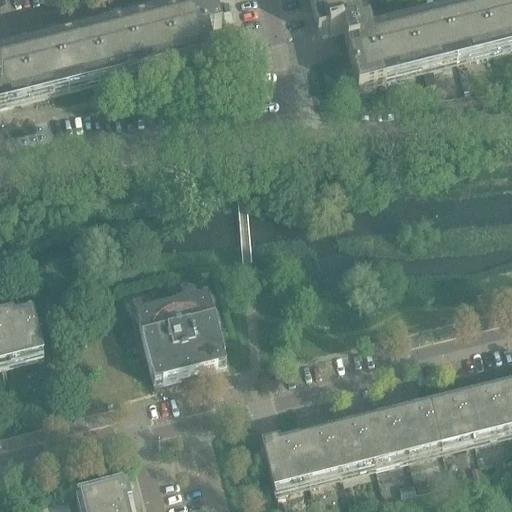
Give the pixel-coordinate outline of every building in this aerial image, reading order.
[(511,9),(373,44),(369,25),(367,26),(360,0),(309,0),(319,37),(317,38),(317,40),(328,37),(329,41),(343,37),(357,96),(385,89),(383,81),(397,78),(398,82),(441,72),(440,67),(469,60),(470,64),(511,53),(511,9)] [(0,113),(211,60),(212,62),(214,62),(212,55),(225,52),(220,34),(221,33),(214,7),(200,11),(0,61),(0,113)] [(208,300),(135,318),(153,391),(226,373),(208,300)] [(0,371),(43,361),(32,319),(0,327),(0,371)] [(511,394),(262,457),(273,498),(511,437),(511,394)] [(504,465),(494,468),(495,475),(505,472),(504,465)] [(477,472),(471,474),(473,483),(479,481),(477,472)] [(425,485),(414,487),(417,496),(427,493),(425,485)] [(411,489),(397,492),(400,502),(414,499),(411,489)] [(126,511),(121,492),(80,502),(82,511),(126,511)]
